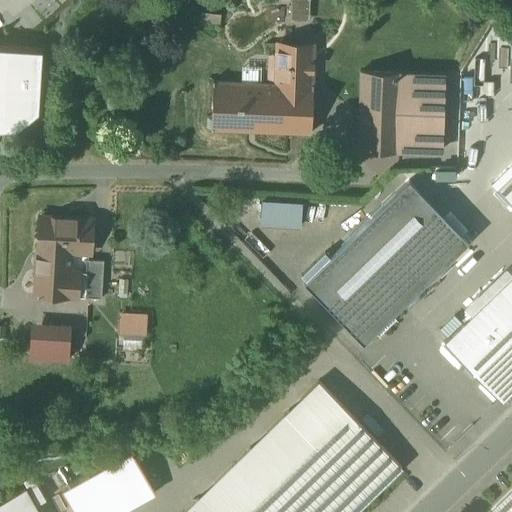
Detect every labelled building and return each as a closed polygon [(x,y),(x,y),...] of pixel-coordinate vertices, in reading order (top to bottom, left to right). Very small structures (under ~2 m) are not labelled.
[(313,19),(313,0),(296,0),(296,19),(313,19)] [(314,46),(278,44),(277,69),(277,84),(275,132),(312,134),(313,86),(312,86),(314,46)] [(46,62),(0,58),(0,140),(18,142),(43,121),(46,62)] [(277,69),(269,68),(268,84),(277,84),(277,69)] [(402,73),(362,72),(359,151),(399,153),(402,73)] [(446,75),(402,73),(399,153),(443,155),(444,139),(440,139),(441,117),(445,117),(446,75)] [(268,84),(213,82),(212,115),(208,116),(207,127),(212,129),(212,130),(275,132),(277,84),(268,84)] [(445,117),(441,117),(440,139),(444,139),(475,141),(476,119),(445,117)] [(446,180),(484,178),(484,168),(445,170),(446,180)] [(511,204),(511,276),(445,341),(501,400),(511,389),(511,176),(498,190),(511,204)] [(410,180),(304,282),(363,343),(375,332),(379,336),(396,320),(392,315),(469,242),(410,180)] [(268,200),(267,226),(309,227),(310,200),(268,200)] [(93,220),(40,217),(35,295),(68,297),(70,271),(67,271),(68,252),(91,253),(93,220)] [(104,261),(87,260),(86,272),(70,271),(68,297),(102,299),(104,261)] [(150,348),(150,311),(125,312),(125,348),(150,348)] [(69,325),(33,323),(31,358),(67,360),(69,325)] [(319,381),(184,511),(356,511),(403,468),(319,381)] [(133,453),(65,489),(76,511),(126,511),(157,496),(133,453)] [(511,511),(511,489),(488,511),(511,511)] [(0,511),(36,511),(26,493),(0,507),(0,511)]
